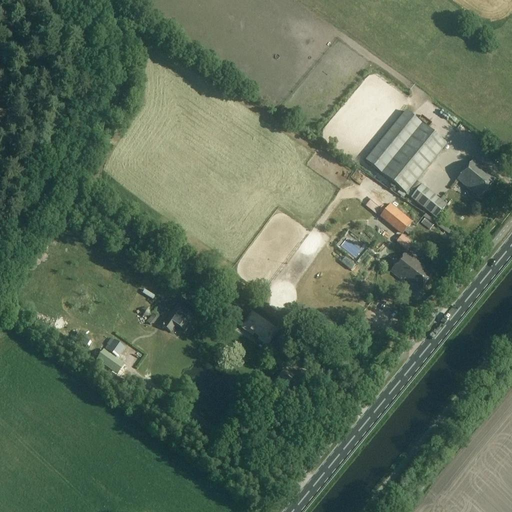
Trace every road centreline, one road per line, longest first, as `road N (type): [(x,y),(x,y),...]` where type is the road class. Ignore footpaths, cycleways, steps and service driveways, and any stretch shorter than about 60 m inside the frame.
road 1 (primary): [(293,511),(511,241)]
road 2 (track): [(104,0),(106,95),(0,274)]
road 3 (unclassified): [(364,511),(511,332)]
road 4 (track): [(315,484),(203,423),(128,369),(130,360)]
